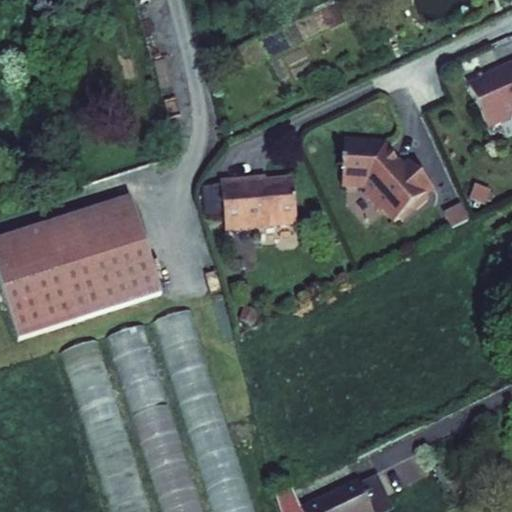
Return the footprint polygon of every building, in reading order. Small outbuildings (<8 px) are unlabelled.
[(511,120),(511,65),(502,70),(499,74),(500,77),(489,82),(486,76),(475,80),(478,86),(470,90),(488,131),(511,120)] [(426,196),(433,190),(410,165),(403,171),(384,150),(382,150),(382,148),(344,146),(341,189),(365,190),(371,197),(371,202),(380,212),(385,212),(396,224),(399,221),(414,207),(417,211),(429,200),(426,196)] [(238,183),(221,184),(221,188),(224,216),(225,233),(297,226),(293,180),(239,186),(238,183)] [(484,207),(490,193),(476,187),(470,201),(484,207)] [(224,216),(221,188),(201,190),(204,218),(224,216)] [(0,268),(139,226),(131,201),(0,243),(0,268)] [(403,224),(417,211),(414,207),(399,221),(403,224)] [(452,230),(468,222),(461,207),(445,215),(452,230)] [(153,268),(139,226),(0,268),(0,283),(10,314),(153,268)] [(162,296),(153,268),(10,314),(19,342),(162,296)] [(215,511),(254,511),(192,308),(157,319),(215,511)] [(254,325),(259,313),(245,308),(240,319),(254,325)] [(168,511),(201,511),(145,325),(115,334),(168,511)] [(99,448),(127,440),(98,340),(70,349),(99,448)] [(134,458),(112,464),(125,511),(131,511),(130,507),(146,503),(134,458)] [(377,477),(359,486),(371,511),(393,511),(394,511),(377,477)] [(371,511),(359,486),(336,497),(334,494),(300,510),(292,493),(276,501),(279,511),(371,511)]
